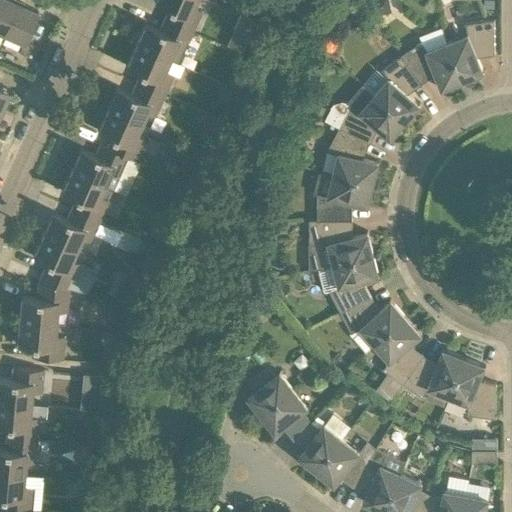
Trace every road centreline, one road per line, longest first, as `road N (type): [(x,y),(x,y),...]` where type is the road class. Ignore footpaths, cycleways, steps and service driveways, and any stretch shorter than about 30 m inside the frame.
road 1 (residential): [(511,328),(464,316),(442,301),(413,258),(406,207),(441,139),(511,110)]
road 2 (residential): [(0,239),(99,21)]
